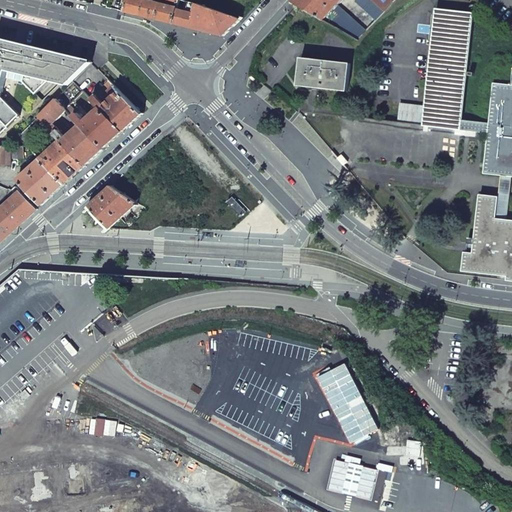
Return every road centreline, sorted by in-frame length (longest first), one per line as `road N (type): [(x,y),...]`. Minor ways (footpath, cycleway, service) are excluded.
road 1 (secondary): [(195,87),(358,247),(436,285),(511,300)]
road 2 (residential): [(195,87),(0,261)]
road 3 (residential): [(353,320),(511,475)]
road 4 (secondary): [(7,0),(139,33),(195,87)]
road 5 (residential): [(195,87),(279,0)]
